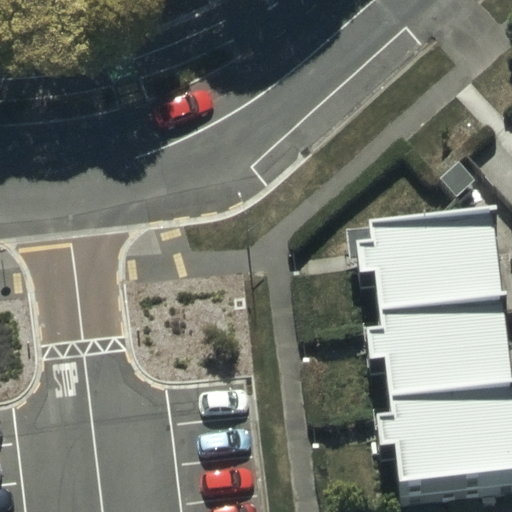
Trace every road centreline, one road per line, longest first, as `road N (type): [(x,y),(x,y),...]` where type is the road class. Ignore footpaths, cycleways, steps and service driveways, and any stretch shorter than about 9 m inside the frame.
road 1 (residential): [(56,138),(104,511)]
road 2 (residential): [(56,138),(139,126),(206,105),(276,67),(354,0)]
